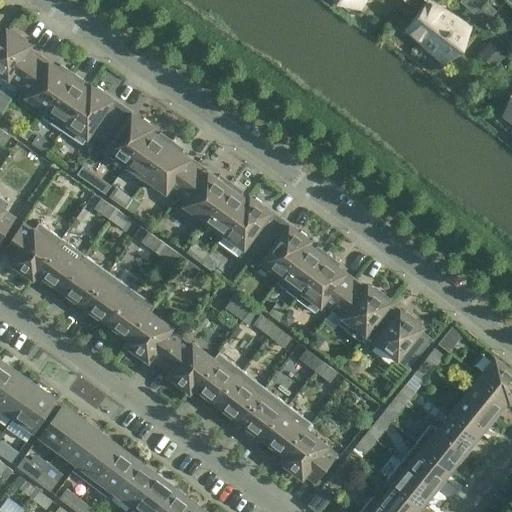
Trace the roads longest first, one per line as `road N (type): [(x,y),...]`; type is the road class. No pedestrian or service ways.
road 1 (residential): [(511,342),(271,160),(39,0)]
road 2 (residential): [(283,511),(0,302)]
